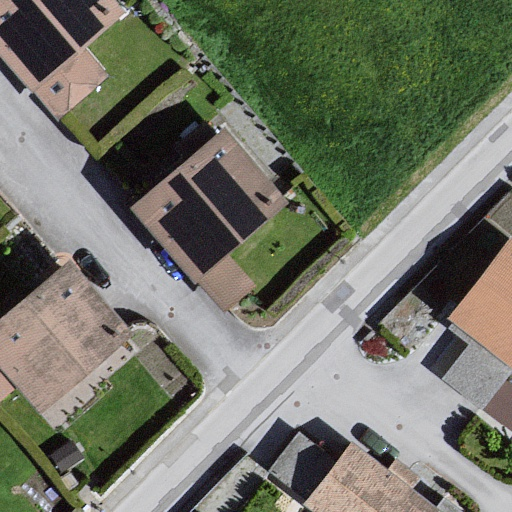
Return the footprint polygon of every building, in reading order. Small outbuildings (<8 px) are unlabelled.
[(126,0),(6,0),(0,6),(0,46),(69,126),(116,81),(96,64),(138,12),(126,0)] [(219,126),(132,198),(193,272),(280,199),(219,126)] [(511,234),(508,232),(443,316),(511,368),(511,234)] [(73,269),(0,329),(0,372),(54,425),(150,347),(73,269)] [(427,511),(435,502),(353,440),(306,502),(318,511),(427,511)]
